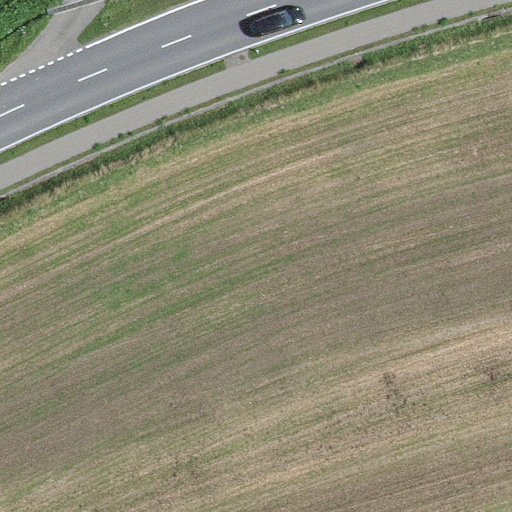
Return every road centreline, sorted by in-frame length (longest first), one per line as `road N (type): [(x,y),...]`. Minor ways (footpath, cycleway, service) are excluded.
road 1 (primary): [(289,0),(0,116)]
road 2 (track): [(13,109),(97,0)]
